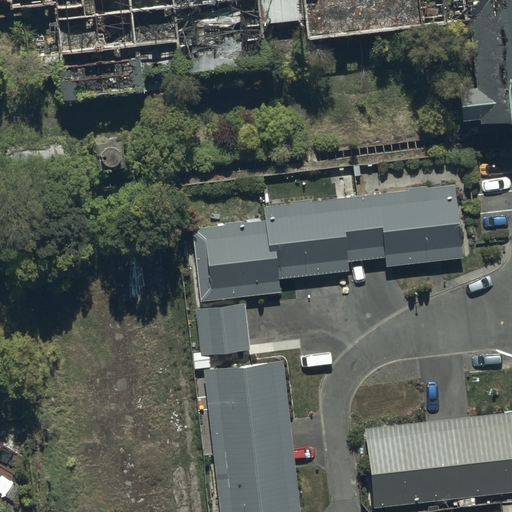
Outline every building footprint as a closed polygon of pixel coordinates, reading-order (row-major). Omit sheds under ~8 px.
[(511,0),(0,0),(0,9),(51,4),(60,98),(145,90),(140,65),(175,59),(177,73),(271,64),(304,43),(469,24),(477,88),(458,91),(461,123),(478,121),(479,125),(511,120),(511,0)] [(265,209),(266,222),(194,231),(202,303),(281,295),(280,281),(350,273),(349,263),(385,259),(387,269),(464,260),(462,249),(455,187),(265,209)] [(246,306),(197,311),(202,356),(251,351),(246,306)] [(301,511),(285,364),(205,373),(220,511),(301,511)] [(511,414),(366,431),(375,510),(511,494),(511,414)] [(511,511),(511,500),(500,502),(501,511),(511,511)]
